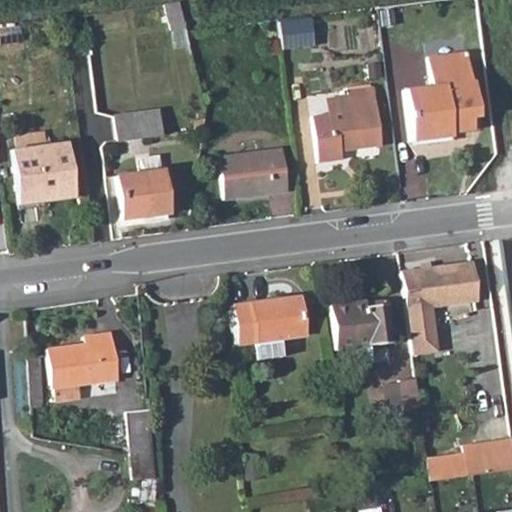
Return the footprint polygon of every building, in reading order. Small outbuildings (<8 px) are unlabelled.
[(309,21),(276,25),(279,53),(313,49),(309,21)] [(17,25),(0,27),(0,39),(18,37),(17,25)] [(428,86),(402,90),(409,141),(449,136),(448,131),(470,128),(468,111),(476,110),(472,81),(469,82),(464,52),(424,57),(428,86)] [(347,113),(326,115),(309,117),(314,163),(337,160),(336,148),(344,147),(345,151),(378,147),(371,87),(345,90),(345,97),(347,113)] [(345,97),(324,99),(326,115),(347,113),(345,97)] [(156,111),(110,117),(113,141),(159,136),(156,111)] [(62,144),(8,152),(15,205),(69,198),(62,144)] [(276,150),(214,158),(220,201),(282,192),(276,150)] [(156,172),(113,177),(118,220),(162,214),(156,172)] [(398,273),(409,355),(433,352),(427,307),(474,301),(469,263),(398,273)] [(293,299),(226,307),(231,347),(251,343),(253,361),(277,358),(275,340),(297,337),(293,299)] [(360,302),(324,308),(330,352),(344,350),(346,366),(369,363),(367,346),(386,343),(382,305),(360,307),(360,302)] [(80,337),(81,346),(107,343),(106,334),(80,337)] [(107,343),(81,346),(43,351),(48,388),(112,380),(107,343)] [(35,358),(25,358),(27,391),(36,390),(35,358)] [(412,379),(396,381),(400,410),(416,409),(412,379)] [(145,410),(123,413),(126,453),(149,451),(145,410)] [(511,467),(508,439),(459,446),(461,461),(462,477),(511,470),(511,467)] [(149,451),(126,453),(129,480),(151,478),(149,451)] [(253,455),(240,456),(243,482),(256,481),(253,455)] [(461,461),(423,466),(425,482),(462,477),(461,461)]
